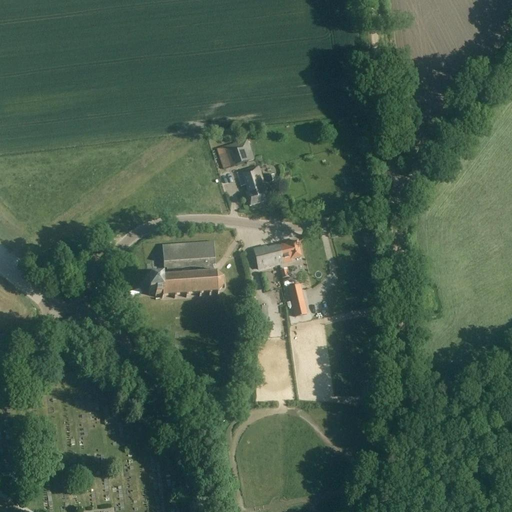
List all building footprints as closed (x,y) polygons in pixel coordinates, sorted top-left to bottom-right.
[(217,149),(223,170),(254,160),(247,139),(217,149)] [(269,201),(257,168),(236,175),(240,188),(246,186),(248,194),(245,195),(249,208),(269,201)] [(267,177),(269,183),(276,181),(274,174),(267,177)] [(218,294),(224,288),(223,279),(216,273),(214,273),(212,266),(215,265),(213,242),(163,246),(164,269),(167,269),(166,273),(166,276),(162,277),(162,280),(147,281),(148,296),(162,295),(162,299),(166,298),(218,294)] [(274,247),(278,265),(291,262),(291,260),(301,257),(297,242),(274,247)] [(253,250),(258,270),(278,265),(274,247),(266,249),(265,247),(253,250)] [(282,279),(288,277),(286,270),(280,271),(282,279)] [(301,292),(289,295),(292,307),(304,304),(301,292)] [(254,338),(268,337),(268,319),(259,319),(259,309),(254,310),(254,338)] [(237,333),(244,326),(240,322),(233,329),(237,333)] [(102,407),(104,421),(113,420),(112,406),(102,407)] [(2,464),(0,468),(0,476),(10,481),(15,469),(2,464)]
